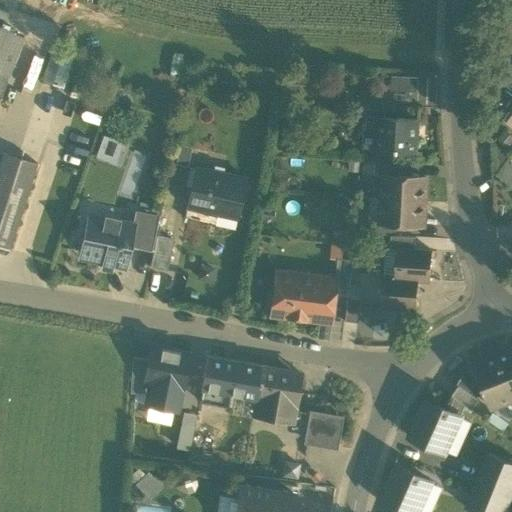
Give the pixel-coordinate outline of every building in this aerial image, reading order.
[(511,38),(511,23),(500,16),(493,27),(511,38)] [(0,77),(6,80),(23,39),(0,28),(0,77)] [(42,82),(61,88),(73,52),(54,46),(42,82)] [(290,66),(289,86),(307,87),(308,67),(290,66)] [(392,92),(418,93),(419,76),(393,75),(392,92)] [(362,153),(377,154),(379,121),(368,120),(367,132),(363,132),(362,153)] [(381,154),(410,155),(411,135),(416,135),(417,123),(383,121),(381,154)] [(511,142),(511,136),(504,130),(496,140),(507,149),(511,142)] [(123,142),(103,135),(95,158),(115,165),(123,142)] [(492,175),(494,176),(510,155),(490,139),(492,175)] [(175,164),(187,167),(191,148),(179,145),(175,164)] [(0,163),(0,246),(9,249),(36,163),(3,152),(0,163)] [(494,176),(511,190),(511,155),(510,155),(494,176)] [(362,176),(375,177),(375,164),(362,163),(362,176)] [(375,177),(383,177),(383,176),(399,177),(399,165),(375,164),(375,177)] [(188,202),(237,213),(244,179),(195,169),(188,202)] [(383,177),(381,200),(424,202),(426,179),(399,177),(383,176),(383,177)] [(372,222),(380,222),(381,200),(369,199),(367,222),(372,222)] [(423,226),(424,202),(381,200),(380,222),(380,224),(396,225),(423,226)] [(235,221),(237,213),(188,202),(186,210),(217,217),(235,221)] [(128,247),(151,252),(159,216),(135,211),(131,228),(132,228),(128,247)] [(102,265),(112,267),(113,263),(124,265),(128,247),(132,228),(131,228),(118,225),(120,219),(104,216),(102,226),(88,223),(81,256),(103,260),(102,265)] [(235,221),(217,217),(215,226),(233,230),(235,221)] [(390,250),(398,250),(398,249),(414,250),(414,238),(395,237),(396,225),(380,224),(380,222),(372,222),(371,235),(390,236),(390,250)] [(354,234),(343,232),(341,247),(342,247),(353,249),(354,234)] [(150,267),(167,271),(173,241),(156,237),(150,267)] [(341,247),(331,245),(328,260),(336,261),(336,259),(340,260),(342,247),(341,247)] [(396,278),(398,250),(390,250),(385,249),(384,277),(396,278)] [(396,278),(396,279),(418,280),(417,281),(429,282),(431,251),(414,250),(398,249),(398,250),(396,278)] [(340,260),(336,259),(336,261),(334,282),(335,282),(333,295),(347,297),(351,261),(340,260)] [(215,269),(200,265),(197,280),(211,283),(215,269)] [(168,292),(184,293),(186,273),(169,272),(168,292)] [(334,282),(276,274),(274,294),(279,294),(277,315),(289,316),(289,317),(304,319),(305,318),(319,320),(329,321),(333,295),(335,282),(334,282)] [(396,279),(396,278),(384,277),(382,308),(415,310),(417,281),(418,280),(396,279)] [(347,298),(360,300),(362,287),(349,285),(347,298)] [(344,322),(357,324),(360,300),(347,298),(344,322)] [(227,313),(242,316),(244,306),(229,303),(227,313)] [(327,340),(329,321),(319,320),(317,339),(327,340)] [(189,354),(151,346),(149,358),(143,382),(149,383),(147,394),(145,405),(149,406),(172,410),(177,411),(189,354)] [(511,350),(497,356),(511,395),(511,350)] [(491,408),(511,399),(511,395),(497,356),(474,365),(491,408)] [(149,358),(132,357),(129,394),(147,394),(149,383),(143,382),(149,358)] [(257,386),(260,368),(208,358),(201,390),(203,390),(229,395),(256,400),(257,400),(259,387),(257,386)] [(292,373),(260,368),(257,386),(259,387),(257,400),(256,400),(254,413),(293,419),(299,383),(291,382),(292,373)] [(301,374),(292,373),(291,382),(299,383),(301,374)] [(456,385),(459,386),(468,392),(474,383),(463,376),(456,385)] [(465,406),(472,410),(479,400),(468,392),(459,386),(452,396),(454,397),(465,406)] [(203,390),(201,402),(227,406),(229,395),(203,390)] [(454,397),(447,411),(461,417),(465,406),(454,397)] [(409,438),(444,454),(446,451),(460,419),(461,417),(447,411),(426,402),(409,438)] [(172,410),(149,406),(146,421),(169,425),(172,410)] [(493,412),(487,420),(503,431),(509,423),(493,412)] [(186,413),(181,432),(193,435),(197,415),(186,413)] [(307,442),(334,447),(339,419),(312,415),(307,442)] [(470,424),(460,419),(446,451),(456,456),(470,424)] [(193,435),(181,432),(178,448),(189,451),(193,435)] [(511,463),(490,454),(475,489),(508,503),(511,492),(511,463)] [(299,465),(284,462),(282,477),(297,480),(299,465)] [(142,492),(134,484),(144,474),(138,467),(130,475),(129,489),(137,497),(142,492)] [(397,511),(398,511),(418,511),(430,486),(432,483),(397,467),(380,504),(397,511)] [(179,473),(174,487),(187,495),(193,492),(199,478),(186,470),(179,473)] [(163,487),(148,471),(144,474),(134,484),(142,492),(150,500),(163,487)] [(238,486),(237,498),(234,511),(291,511),(294,494),(238,486)] [(431,511),(441,490),(430,486),(418,511),(431,511)] [(472,511),(504,511),(508,503),(475,489),(467,510),(472,511)] [(217,511),(234,511),(237,498),(220,496),(217,511)]
